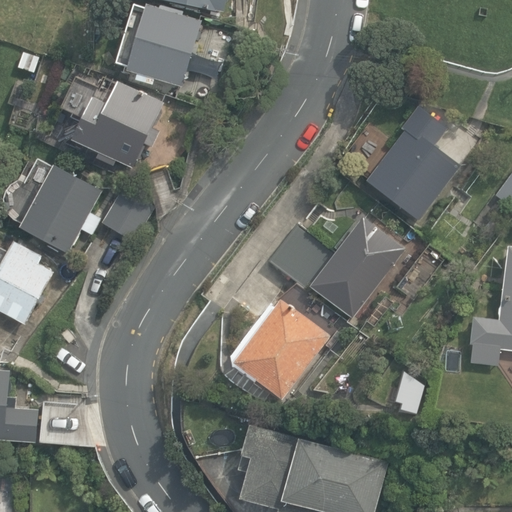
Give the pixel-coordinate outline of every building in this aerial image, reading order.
[(160,0),(226,13),(228,0),(160,0)] [(157,77),(185,86),(193,59),(196,60),(201,44),(197,43),(204,21),(149,5),(130,69),(141,73),(139,79),(155,83),(157,77)] [(25,52),(19,68),(35,73),(41,58),(25,52)] [(165,103),(106,76),(101,87),(80,78),(66,108),(85,116),(74,141),(99,152),(97,157),(114,165),(117,159),(136,167),(146,145),(153,148),(161,131),(154,128),(165,103)] [(369,180),(421,219),(462,164),(436,145),(449,127),(420,105),(404,127),(407,129),(369,180)] [(24,226),(71,252),(84,228),(95,234),(103,218),(92,212),(104,190),(71,172),(58,165),(24,226)] [(511,174),(497,194),(511,205),(511,174)] [(105,222),(136,240),(157,205),(126,187),(105,222)] [(355,318),(407,249),(363,216),(338,250),(299,222),(270,260),(310,290),(313,287),(355,318)] [(0,308),(1,307),(28,323),(56,273),(40,264),(44,256),(16,241),(0,270),(0,308)] [(511,245),(510,245),(500,319),(475,316),(472,343),(474,344),(471,362),(500,366),(502,349),(511,350),(511,245)] [(417,263),(433,276),(441,266),(426,253),(417,263)] [(237,361),(284,397),(331,334),(284,299),(237,361)] [(0,436),(8,437),(11,394),(12,391),(13,388),(14,384),(13,381),(12,377),(13,371),(0,369),(0,436)] [(387,408),(396,393),(377,381),(368,396),(387,408)] [(281,511),(322,511),(324,508),(337,511),(375,511),(389,462),(252,425),(244,453),(254,456),(244,496),(283,506),(281,511)]
